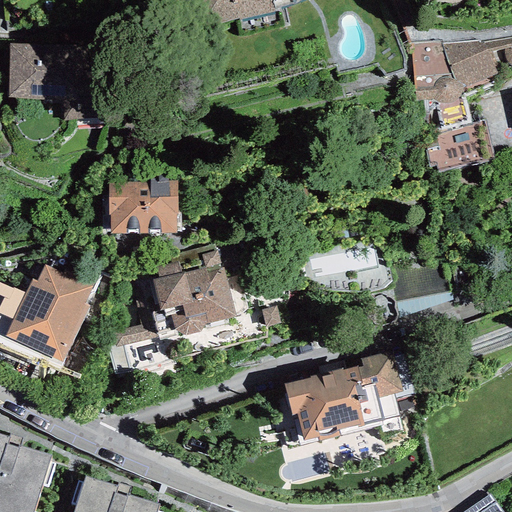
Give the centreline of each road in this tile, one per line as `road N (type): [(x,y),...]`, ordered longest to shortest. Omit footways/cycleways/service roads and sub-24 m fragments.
road 1 (residential): [(83,439),(511,297)]
road 2 (residential): [(83,439),(217,497),(275,511)]
road 3 (residential): [(401,511),(511,461)]
